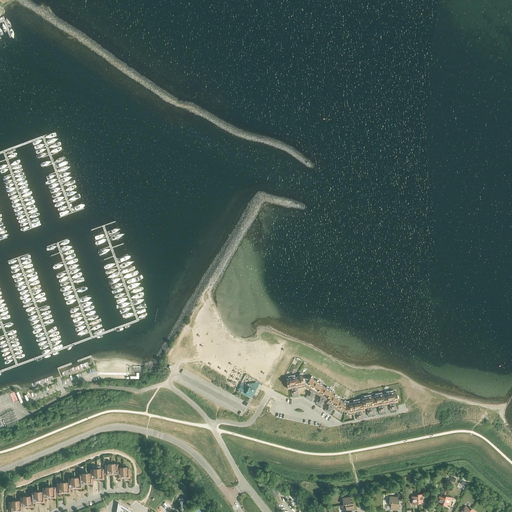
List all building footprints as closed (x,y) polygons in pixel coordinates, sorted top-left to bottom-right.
[(241,393),(249,398),(250,395),(253,394),(259,382),(245,375),(238,389),(242,391),(241,393)] [(304,386),(306,378),(302,377),(302,375),(297,376),(299,387),(304,386)] [(304,385),(309,388),(314,380),(310,377),(309,379),(306,378),(304,385)] [(314,380),(309,388),(313,392),(319,383),(314,380)] [(318,395),(324,386),(319,383),(313,392),(318,395)] [(323,398),(329,389),(324,386),(318,395),(323,398)] [(327,401),(333,392),(329,389),(323,398),(327,401)] [(312,395),(311,397),(309,395),(311,393),(309,392),(305,398),(311,401),(314,396),(312,395)] [(331,406),(337,397),(332,394),(334,393),(333,392),(327,401),(326,403),(331,406)] [(335,409),(341,400),(337,397),(331,406),(335,409)] [(344,411),(346,403),(341,400),(335,409),(339,412),(339,413),(340,413),(342,414),(342,410),(344,411)] [(346,403),(344,411),(347,411),(346,415),(348,415),(349,415),(349,413),(354,412),(352,402),(346,403)] [(265,485),(273,497),(278,494),(271,482),(265,485)] [(444,505),(446,496),(444,495),(443,497),(439,496),(437,504),(444,505)] [(390,509),(398,510),(399,501),(397,500),(397,497),(389,496),(389,505),(390,505),(390,509)] [(446,496),(444,505),(446,506),(450,507),(450,505),(452,497),(446,496)] [(133,511),(118,502),(117,506),(115,510),(116,511),(133,511)]
